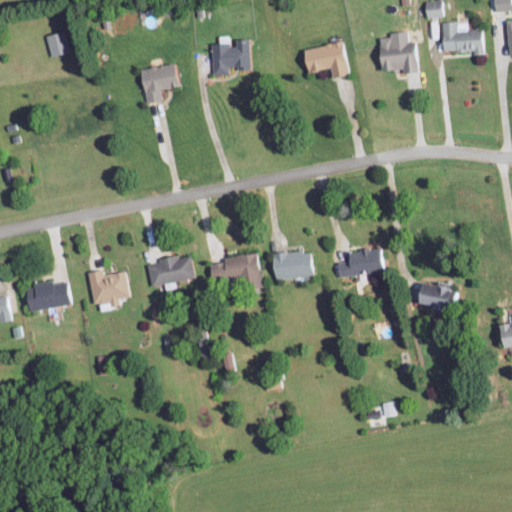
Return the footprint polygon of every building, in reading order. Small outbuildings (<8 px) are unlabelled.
[(425,17),(444,15),(442,0),(423,0),(425,17)] [(511,0),(492,0),(494,11),(511,7),(511,0)] [(484,28),(456,30),(455,20),(440,21),(441,51),(471,49),(472,53),(485,53),(484,28)] [(67,51),(61,30),(44,35),(50,56),(67,51)] [(402,68),(402,72),(417,71),(416,40),(406,41),(406,30),(388,31),(388,36),(377,36),(378,69),(402,68)] [(227,73),(227,68),(248,67),(247,37),(234,38),(234,42),(210,43),(211,74),(227,73)] [(300,47),(304,71),(330,67),(331,76),(348,73),(343,41),(300,47)] [(139,68),(145,102),(161,99),(159,88),(180,84),(176,62),(139,68)] [(383,269),(381,247),(346,250),(346,260),(335,261),(337,274),(383,269)] [(270,253),(273,279),(313,275),(311,249),(270,253)] [(261,284),(252,251),(206,263),(211,282),(236,276),(240,289),(261,284)] [(146,263),(149,284),(193,277),(189,253),(157,258),(158,261),(146,263)] [(124,271),(101,273),(101,269),(88,271),(91,303),(98,303),(99,308),(118,306),(116,297),(126,296),(124,271)] [(72,304),(69,279),(31,283),(31,287),(24,288),(26,308),(72,304)] [(413,303),(440,308),(442,300),(448,301),(452,284),(436,281),(435,284),(417,281),(413,303)] [(0,320),(13,318),(8,294),(0,294),(0,320)] [(511,315),(509,315),(510,322),(496,324),(498,346),(511,344),(511,315)] [(222,353),(224,372),(234,370),(232,351),(222,353)] [(384,415),(396,414),(394,400),(382,402),(384,415)]
